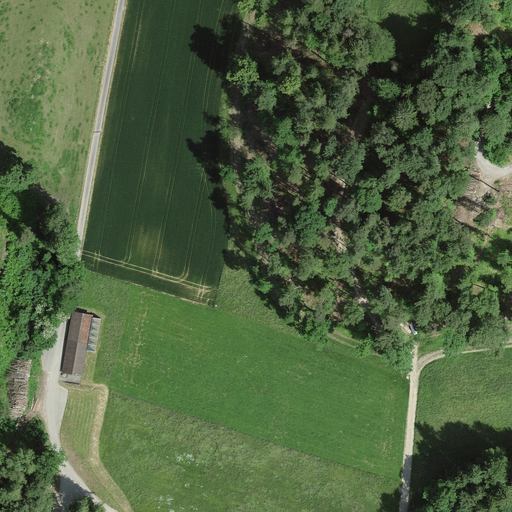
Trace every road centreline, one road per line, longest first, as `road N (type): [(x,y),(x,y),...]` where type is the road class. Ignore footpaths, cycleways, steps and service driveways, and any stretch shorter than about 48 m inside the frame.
road 1 (residential): [(46,434),(118,0)]
road 2 (track): [(414,334),(403,511)]
road 3 (track): [(511,170),(495,173),(483,156),(496,94),(511,69)]
